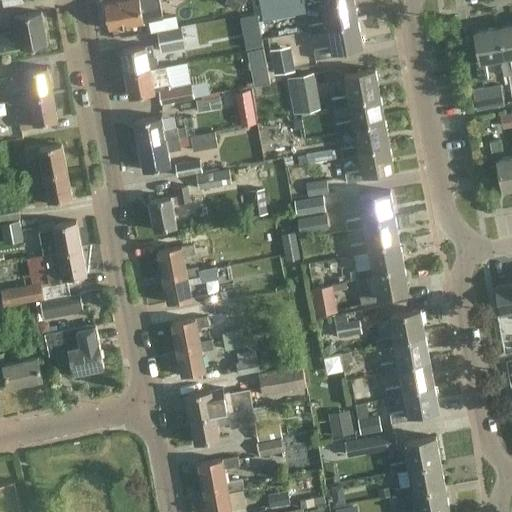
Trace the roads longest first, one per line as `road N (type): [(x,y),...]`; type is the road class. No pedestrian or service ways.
road 1 (residential): [(150,405),(72,0)]
road 2 (residential): [(470,254),(447,221),(411,32),(415,0)]
road 3 (residential): [(506,478),(489,447),(466,290),(470,254)]
road 4 (residential): [(0,437),(150,405)]
